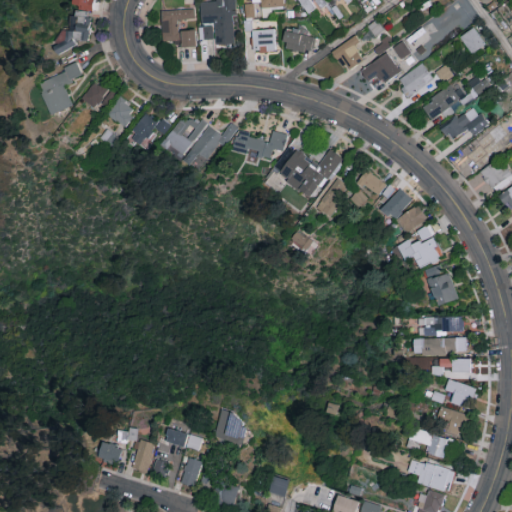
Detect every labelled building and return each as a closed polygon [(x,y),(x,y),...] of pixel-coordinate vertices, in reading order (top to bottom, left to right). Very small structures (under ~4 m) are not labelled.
[(214,24),(215,44),(234,44),(233,15),(236,15),(235,0),(214,0),(215,1),(200,2),(201,24),(214,24)] [(271,9),(283,9),(282,0),(260,0),(261,17),(271,17),(271,9)] [(327,4),(323,0),(314,0),(320,9),(327,4)] [(195,30),(177,31),(177,19),(194,19),(194,9),(161,10),(162,45),(196,44),(195,30)] [(90,12),(70,10),(67,45),(56,44),(55,49),(74,51),(75,40),(87,42),(90,12)] [(203,39),(213,39),(213,26),(202,26),(203,39)] [(459,37),(471,54),(486,45),(474,27),(459,37)] [(274,29),(252,30),(253,52),(275,51),(274,29)] [(282,46),(309,53),(313,36),(293,31),(292,33),(286,31),(282,46)] [(359,42),(355,36),(332,51),(346,72),(363,60),(354,46),(359,42)] [(393,48),(402,59),(410,52),(401,41),(393,48)] [(401,72),(387,52),(360,71),(368,82),(378,75),(383,84),(401,72)] [(397,80),(408,97),(433,79),(422,63),(397,80)] [(50,115),(72,106),(63,85),(82,77),(77,65),(36,82),(50,115)] [(442,82),(453,75),(445,65),(435,72),(442,82)] [(81,97),(94,109),(101,101),(105,105),(114,96),(97,80),(81,97)] [(421,106),(432,122),(452,108),(451,106),(463,98),(453,84),(421,106)] [(125,127),(137,109),(119,97),(107,114),(125,127)] [(499,102),(505,112),(511,107),(511,103),(508,97),(499,102)] [(472,134),(489,125),(478,104),(441,124),(449,140),(470,129),(472,134)] [(159,132),(164,135),(170,126),(146,111),(133,131),(138,134),(133,140),(148,150),(159,132)] [(180,158),(207,124),(202,120),(197,125),(185,115),(162,143),(180,158)] [(206,126),(184,161),(192,166),(195,162),(202,166),(217,142),(225,147),(238,127),(230,122),(222,135),(206,126)] [(287,134),(272,130),(269,140),(237,132),(232,151),(247,155),(245,161),(256,163),(258,155),(270,158),(272,149),(283,151),(287,134)] [(461,150),(474,165),(493,148),(480,133),(461,150)] [(341,157),(329,150),(319,165),(296,149),(294,152),(288,147),(273,168),(288,178),(285,182),(312,200),(341,157)] [(494,192),(511,180),(511,177),(500,158),(468,179),(474,188),(487,180),(494,192)] [(378,196),(386,184),(365,169),(357,181),(378,196)] [(328,215),(349,187),(337,178),(316,206),(328,215)] [(511,185),(500,194),(511,212),(511,185)] [(412,200),(400,189),(381,210),(393,221),(412,200)] [(408,234),(427,217),(415,204),(396,222),(408,234)] [(435,234),(429,224),(417,232),(423,242),(435,234)] [(409,240),(398,246),(406,261),(414,257),(420,268),(443,257),(433,236),(413,246),(409,240)] [(425,269),(436,306),(457,299),(449,273),(443,275),(440,265),(425,269)] [(463,317),(425,317),(425,328),(419,328),(419,336),(443,336),(443,332),(463,331),(463,317)] [(421,339),(422,355),(446,355),(446,351),(465,351),(464,338),(421,339)] [(439,357),(438,367),(451,367),(451,371),(469,372),(470,358),(439,357)] [(476,387),(448,378),(444,389),(453,392),(450,401),(470,408),(476,387)] [(468,413),(440,406),(435,427),(463,434),(468,413)] [(214,438),(241,444),(248,416),(220,410),(214,438)] [(188,433),(170,426),(165,439),(184,446),(188,433)] [(137,441),(138,427),(129,427),(129,431),(119,431),(119,440),(137,441)] [(425,453),(444,457),(447,443),(454,445),(455,439),(413,430),(411,440),(427,444),(425,453)] [(186,446),(198,449),(202,437),(189,433),(186,446)] [(148,472),(154,442),(139,439),(133,469),(148,472)] [(118,463),(122,447),(101,441),(97,458),(118,463)] [(201,460),(187,457),(181,482),(195,486),(201,460)] [(167,475),(171,463),(156,458),(152,471),(167,475)] [(448,492),(455,471),(424,461),(417,482),(448,492)] [(284,496),(289,480),(274,475),(268,491),(284,496)] [(216,501),(233,506),(238,486),(221,482),(216,501)] [(403,503),(407,494),(387,486),(383,496),(403,503)] [(421,493),(415,511),(436,511),(442,493),(428,489),(426,495),(421,493)] [(355,511),(359,500),(336,494),(332,511),(355,511)] [(359,511),(379,511),(381,506),(364,499),(359,511)]
